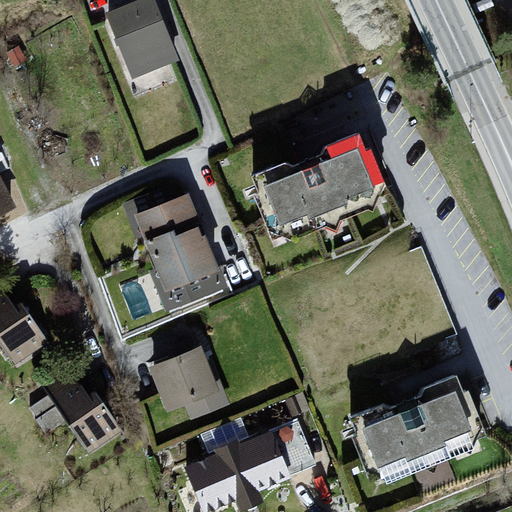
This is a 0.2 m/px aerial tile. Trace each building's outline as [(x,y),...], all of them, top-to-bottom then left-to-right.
[(143,0),(107,14),(132,80),(178,62),(154,0),(143,0)] [(356,136),(244,180),(259,237),(284,243),(360,216),(381,198),(356,136)] [(0,176),(0,212),(15,205),(0,176)] [(128,220),(163,310),(225,290),(188,199),(128,220)] [(0,293),(0,350),(13,366),(48,342),(1,293),(0,293)] [(182,405),(192,423),(226,409),(198,331),(140,351),(161,409),(182,405)] [(450,373),(339,415),(360,471),(384,480),(467,451),(472,424),(450,373)] [(45,406),(89,457),(118,433),(74,386),(45,406)] [(294,422),(178,469),(193,511),(206,511),(309,466),(294,422)]
